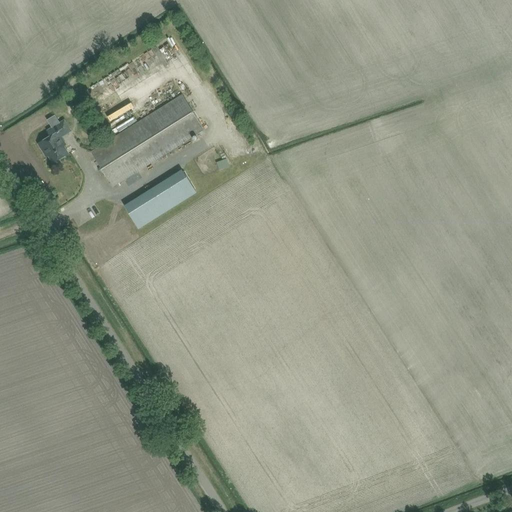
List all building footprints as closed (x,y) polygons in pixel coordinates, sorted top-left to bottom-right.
[(182,94),(91,152),(113,186),(204,128),(182,94)] [(67,96),(67,106),(77,106),(77,96),(67,96)] [(51,136),(39,144),(44,152),(46,150),(54,164),(63,158),(69,154),(64,146),(59,138),(62,136),(71,131),(64,121),(61,123),(55,115),(47,120),(52,129),(48,131),(51,136)] [(220,169),(230,166),(228,158),(218,162),(220,169)] [(126,206),(139,227),(197,191),(183,170),(126,206)]
